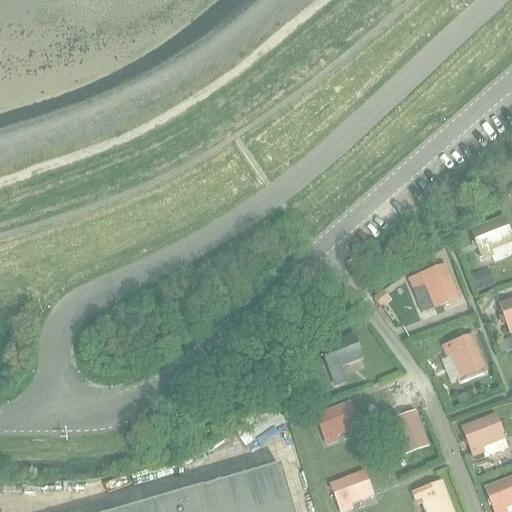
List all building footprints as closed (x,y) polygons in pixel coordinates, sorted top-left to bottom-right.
[(363,222),(371,233),(384,224),(376,213),(363,222)] [(489,253),(511,243),(511,241),(503,220),(470,233),(482,261),(491,257),(489,253)] [(416,278),(409,281),(413,291),(420,288),(425,286),(434,309),(457,300),(444,267),(416,278)] [(487,267),(469,274),(475,291),(493,284),(487,267)] [(383,291),(373,299),(380,308),(390,300),(383,291)] [(511,301),(499,307),(510,335),(511,334),(511,301)] [(461,379),(484,370),(471,337),(444,348),(448,358),(453,356),(461,379)] [(345,384),(341,375),(339,368),(362,360),(354,338),(321,350),(335,388),(345,384)] [(497,343),(501,354),(511,349),(511,343),(510,338),(497,343)] [(456,396),(459,405),(470,401),(467,392),(456,396)] [(336,437),(358,429),(349,406),(318,418),(328,445),(337,442),(336,437)] [(404,456),(426,447),(413,414),(386,425),(390,435),(395,433),(404,456)] [(480,449),(503,440),(495,418),(462,430),(473,458),(482,454),(480,449)] [(266,454),(282,451),(278,430),(262,432),(266,454)] [(292,511),(279,468),(127,511),(292,511)] [(349,507),(372,498),(364,475),(331,487),(340,511),(350,511),(351,511),(349,507)] [(504,511),(504,510),(511,507),(511,480),(485,491),(493,511),(504,511)] [(425,511),(450,511),(441,485),(414,496),(417,505),(422,503),(425,511)]
